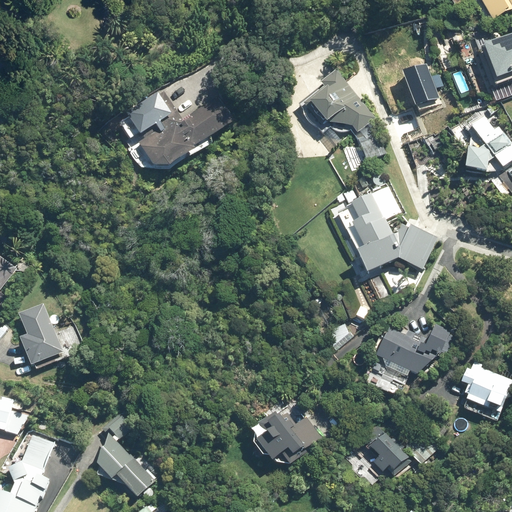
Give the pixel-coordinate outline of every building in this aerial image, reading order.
[(511,0),(479,0),(490,19),(511,6),(511,0)] [(473,48),(488,86),(511,79),(511,33),(476,44),(477,46),(473,48)] [(305,104),(302,107),(305,111),(306,115),(307,118),(309,121),(311,123),(314,125),(317,127),(320,128),(323,132),(330,126),(332,129),(335,131),(338,132),(341,132),(344,132),(347,132),(349,130),(351,128),(353,126),(358,131),(376,116),(337,68),(321,81),(324,85),(304,102),(305,104)] [(142,135),(145,139),(138,143),(153,164),(169,165),(195,149),(193,146),(234,120),(217,94),(190,114),(191,115),(184,121),(164,92),(126,115),(140,136),(142,135)] [(495,113),(490,118),(494,122),(499,118),(495,113)] [(492,130),(482,118),(467,126),(469,130),(472,149),(463,147),(458,167),(482,172),(482,171),(497,169),(511,159),(511,147),(497,128),(492,130)] [(376,131),(358,138),(368,161),(385,154),(376,131)] [(399,230),(393,232),(371,192),(351,202),(359,218),(352,222),(364,246),(357,249),(367,271),(399,258),(423,270),(438,237),(411,224),(409,228),(402,224),(399,230)] [(0,289),(16,269),(0,256),(0,289)] [(26,334),(19,337),(31,365),(63,353),(43,303),(18,313),(26,334)] [(356,315),(364,318),(368,309),(361,306),(356,315)] [(350,335),(346,325),(331,331),(335,348),(350,335)] [(375,356),(417,374),(440,354),(441,352),(451,357),(459,338),(450,334),(451,331),(435,325),(428,339),(408,330),(406,335),(389,328),(375,356)] [(465,393),(469,394),(467,399),(501,412),(511,387),(511,379),(481,367),(483,363),(473,359),(469,368),(467,367),(462,381),(468,383),(465,393)] [(13,403),(0,399),(0,429),(3,431),(4,430),(18,434),(22,418),(10,414),(13,403)] [(278,416),(262,429),(271,442),(263,449),(280,470),(288,464),(295,473),(327,444),(309,421),(300,429),(289,415),(282,421),(278,416)] [(131,429),(122,417),(108,427),(118,440),(131,429)] [(99,449),(96,463),(111,479),(115,474),(137,497),(155,481),(131,455),(129,456),(108,434),(104,445),(99,449)] [(0,511),(32,511),(39,497),(43,498),(50,480),(40,476),(54,444),(33,435),(21,460),(7,467),(14,483),(9,495),(0,491),(0,511)] [(379,444),(370,453),(374,457),(376,455),(384,464),(377,469),(386,479),(394,474),(399,480),(413,464),(405,455),(408,451),(397,441),(395,445),(388,438),(380,446),(379,444)]
